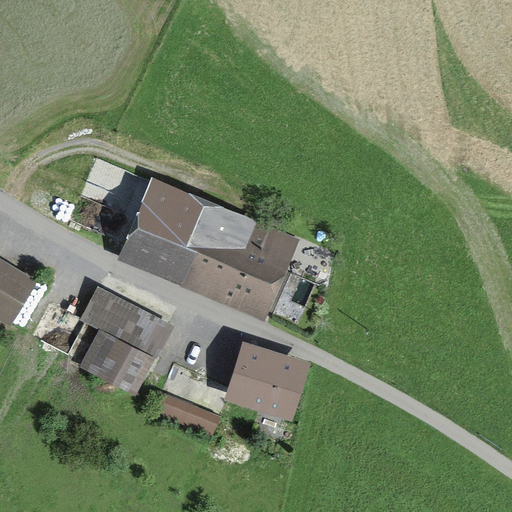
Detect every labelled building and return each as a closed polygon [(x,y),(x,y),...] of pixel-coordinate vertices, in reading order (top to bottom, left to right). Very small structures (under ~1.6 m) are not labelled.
[(220,298),(221,294),(258,310),(288,239),(155,183),(124,256),(220,298)] [(0,257),(0,318),(9,324),(36,280),(0,257)] [(84,322),(101,331),(82,367),(133,393),(166,328),(99,294),(84,322)] [(246,350),(233,393),(286,410),(299,366),(246,350)] [(218,420),(161,397),(155,411),(212,435),(218,420)]
